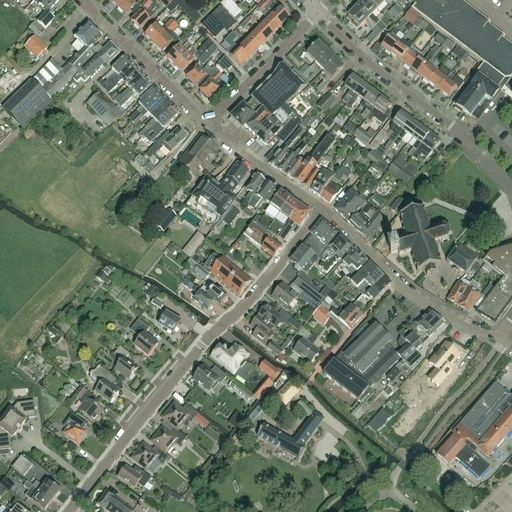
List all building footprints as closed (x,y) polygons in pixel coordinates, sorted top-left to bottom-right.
[(36,0),(35,2),(34,2),(33,3),(38,7),(36,8),(40,12),(42,10),(44,12),(35,21),(45,30),(54,20),(47,13),(59,0),(36,0)] [(124,0),(116,8),(124,16),(134,6),(131,2),(133,0),(124,0)] [(140,11),(140,12),(139,11),(129,22),(138,30),(152,17),(146,10),(151,4),(147,0),(145,0),(140,6),(143,8),(139,11),(140,11)] [(165,9),(172,2),(170,0),(158,0),(157,1),(165,9)] [(194,24),(196,22),(200,19),(182,0),(170,0),(173,2),(172,2),(177,7),(194,24)] [(229,0),(225,0),(223,3),(220,5),(229,15),(236,7),(229,0)] [(273,0),(264,0),(259,6),(263,11),(270,17),(280,27),(289,18),(282,12),(284,10),(280,7),(279,9),(272,2),(273,0)] [(364,0),(362,0),(355,8),(381,32),(384,29),(375,20),(376,20),(371,15),(376,11),(364,0)] [(382,0),(364,0),(376,11),(384,2),(382,0)] [(458,0),(419,0),(411,9),(482,64),(474,74),(495,89),(498,91),(499,92),(511,75),(511,47),(502,40),(503,37),(488,25),(489,23),(458,0)] [(177,7),(172,2),(165,9),(170,14),(177,7)] [(401,12),(395,6),(391,9),(398,15),(401,12)] [(219,26),(223,30),(226,32),(235,23),(219,7),(200,25),(210,35),(219,26)] [(236,7),(229,15),(233,19),(241,13),(236,7)] [(376,37),(381,32),(355,8),(347,16),(353,22),(350,24),(356,30),(358,27),(359,28),(364,22),(370,29),(371,31),(376,37)] [(419,16),(409,8),(405,15),(409,18),(415,22),(418,18),(419,16)] [(398,15),(391,9),(388,13),(394,19),(398,15)] [(270,17),(262,25),(272,35),(280,27),(270,17)] [(415,22),(412,26),(416,29),(422,22),(418,18),(415,22)] [(163,26),(159,30),(155,25),(144,36),(152,45),(163,33),(173,23),(170,20),(164,26),(163,26)] [(43,30),(34,21),(27,29),(36,37),(43,30)] [(424,22),(423,23),(419,29),(423,32),(428,25),(424,22)] [(173,23),(163,33),(152,45),(160,53),(171,42),(167,38),(171,34),(170,33),(176,27),(173,23)] [(73,37),(76,40),(71,47),(77,53),(83,47),(82,46),(96,32),(86,24),(73,37)] [(272,35),(262,25),(254,33),(264,43),(272,35)] [(435,31),(428,25),(423,32),(430,37),(435,31)] [(393,31),(388,37),(380,47),(390,55),(398,44),(400,41),(395,37),(397,34),(393,31)] [(78,74),(72,80),(76,84),(80,80),(83,83),(89,78),(90,79),(104,66),(105,68),(120,53),(110,43),(103,50),(98,45),(94,49),(92,47),(101,37),(96,32),(82,46),(83,47),(84,48),(88,51),(95,57),(78,74)] [(187,32),(178,41),(183,46),(191,36),(187,32)] [(232,33),(227,38),(231,43),(237,38),(232,33)] [(264,43),(254,33),(246,41),(256,51),(264,43)] [(438,33),(433,40),(438,44),(442,46),(447,40),(438,33)] [(46,53),(44,51),(46,49),(34,37),(25,47),(36,58),(39,55),(42,58),(46,53)] [(227,38),(224,41),(230,48),(225,53),(229,58),(240,68),(248,60),(237,49),(231,43),(227,38)] [(398,44),(390,55),(399,62),(412,46),(413,45),(408,42),(406,44),(401,40),(400,41),(398,44)] [(447,40),(442,46),(445,49),(449,52),(454,45),(447,40)] [(256,51),(246,41),(237,49),(248,60),(256,51)] [(314,63),(326,52),(317,43),(306,54),(314,63)] [(186,44),(181,50),(178,47),(166,59),(173,66),(185,54),(191,49),(186,44)] [(206,52),(197,61),(201,65),(216,50),(212,45),(206,52)] [(412,46),(399,62),(409,69),(417,59),(421,54),(412,46)] [(185,54),(173,66),(180,73),(192,62),(190,59),(193,56),(197,61),(206,52),(201,47),(195,53),(191,49),(185,54)] [(456,47),(451,53),(457,58),(455,60),(458,63),(460,60),(465,54),(456,47)] [(51,60),(34,78),(35,79),(32,83),(30,81),(2,109),(23,130),(42,111),(72,80),(78,74),(95,57),(88,51),(84,48),(69,65),(67,63),(61,70),(51,60)] [(326,52),(314,63),(323,71),(334,60),(326,52)] [(286,57),(296,68),(300,64),(289,53),(286,57)] [(465,54),(460,60),(464,63),(469,56),(465,54)] [(224,57),(223,57),(218,62),(227,71),(232,66),(224,57)] [(422,63),(417,59),(409,69),(418,77),(431,60),(426,57),(422,63)] [(115,74),(104,84),(101,81),(97,84),(104,91),(108,88),(112,83),(131,65),(124,58),(111,70),(115,74)] [(334,60),(323,71),(331,80),(343,68),(334,60)] [(435,64),(431,60),(418,77),(428,84),(436,74),(430,70),(435,64)] [(108,88),(104,91),(107,94),(121,81),(125,85),(138,72),(131,65),(112,83),(108,88)] [(251,100),(270,119),(271,118),(290,100),(298,93),(305,87),(282,65),(274,73),(274,74),(250,98),(251,100)] [(302,76),(309,69),(305,65),(298,72),(302,76)] [(440,67),(436,74),(428,84),(437,91),(449,75),(440,67)] [(195,68),(185,78),(188,81),(187,83),(190,86),(192,86),(194,87),(196,85),(209,71),(206,68),(201,73),(195,68)] [(209,71),(196,85),(201,89),(198,92),(203,96),(203,98),(205,100),(207,100),(208,101),(217,90),(220,93),(226,86),(218,79),(221,76),(217,73),(218,73),(212,68),(209,71)] [(312,72),(309,69),(302,76),(305,79),(312,72)] [(138,72),(125,85),(129,89),(120,97),(120,96),(114,101),(118,106),(145,79),(138,72)] [(495,89),(474,74),(452,104),(455,107),(453,109),(454,110),(454,109),(460,113),(459,114),(460,114),(462,112),(469,117),(470,116),(477,122),(499,92),(498,91),(495,89)] [(449,75),(437,91),(447,98),(455,88),(457,90),(457,91),(463,83),(455,77),(454,78),(449,75)] [(343,87),(349,91),(346,95),(341,101),(346,105),(362,84),(351,76),(343,87)] [(152,87),(145,79),(118,106),(121,109),(135,95),(139,99),(152,87)] [(319,93),(326,86),(322,82),(315,89),(319,93)] [(353,95),(346,105),(350,108),(355,102),(354,101),(357,98),(363,102),(371,91),(362,84),(353,95)] [(301,93),(304,97),(311,90),(308,86),(301,93)] [(160,95),(154,88),(138,104),(141,107),(128,120),(131,123),(140,114),(160,95)] [(99,91),(85,104),(107,128),(121,115),(99,91)] [(363,102),(360,106),(365,110),(360,116),(365,119),(381,99),(371,91),(363,102)] [(271,118),(270,119),(253,135),(264,146),(272,138),(278,143),(279,142),(282,144),(301,123),(300,123),(311,110),(310,108),(298,93),(290,100),(271,118)] [(160,95),(140,114),(131,123),(134,126),(147,113),(151,117),(166,102),(160,95)] [(322,112),(329,104),(327,102),(331,98),(327,95),(317,106),(322,112)] [(381,99),(365,119),(369,123),(372,118),(382,125),(386,119),(382,116),(390,106),(381,99)] [(242,105),(238,109),(229,117),(241,129),(244,126),(253,135),(270,119),(251,100),(244,107),(242,105)] [(166,102),(151,117),(154,120),(138,136),(141,139),(173,108),(166,102)] [(179,115),(173,108),(141,139),(145,143),(150,139),(150,136),(156,131),(159,135),(179,115)] [(390,132),(392,134),(388,140),(392,143),(397,137),(410,121),(400,113),(389,127),(390,132)] [(336,126),(340,121),(336,117),(332,122),(336,126)] [(397,137),(392,143),(397,146),(401,141),(406,145),(411,138),(419,128),(410,121),(397,137)] [(358,128),(353,135),(361,142),(366,146),(372,139),(366,134),(358,128)] [(411,138),(416,142),(407,155),(411,158),(421,145),(429,135),(419,128),(411,138)] [(298,129),(294,134),(267,165),(275,171),(288,154),(285,151),(302,132),(298,129)] [(166,131),(154,144),(159,148),(161,146),(168,154),(185,138),(184,137),(185,136),(181,131),(179,133),(177,130),(171,136),(166,131)] [(416,162),(421,155),(425,159),(439,142),(429,135),(421,145),(411,158),(416,162)] [(182,177),(209,143),(199,136),(177,164),(182,168),(178,172),(179,175),(182,177)] [(304,164),(292,181),(301,187),(315,166),(323,157),(334,142),(326,136),(321,143),(316,150),(307,160),(304,164)] [(376,137),(368,147),(375,152),(382,142),(376,137)] [(218,150),(209,143),(182,177),(185,180),(187,179),(191,174),(196,178),(204,168),(205,170),(215,157),(214,155),(218,150)] [(293,156),(288,154),(275,171),(283,175),(296,158),(301,152),(305,145),(302,143),(293,156)] [(159,148),(154,144),(147,151),(152,156),(159,149),(159,148)] [(375,165),(379,160),(370,153),(366,157),(375,165)] [(304,164),(296,158),(283,175),(292,181),(304,164)] [(147,164),(143,160),(138,165),(142,169),(147,164)] [(387,167),(379,161),(375,166),(383,172),(387,167)] [(393,163),(390,166),(387,170),(396,177),(402,169),(394,162),(393,163)] [(236,163),(219,187),(230,195),(248,171),(236,163)] [(301,187),(309,192),(320,176),(323,174),(324,172),(315,166),(301,187)] [(341,167),(333,178),(338,182),(343,176),(346,178),(350,173),(341,167)] [(413,177),(402,169),(396,177),(406,185),(413,177)] [(320,176),(309,192),(318,198),(329,182),(331,179),(323,174),(320,176)] [(249,193),(243,202),(247,205),(252,198),(251,198),(253,195),(254,196),(264,182),(254,175),(245,189),(249,193)] [(206,177),(198,189),(191,197),(192,197),(185,206),(214,227),(221,218),(221,219),(235,199),(230,195),(219,187),(206,177)] [(371,191),(376,186),(369,180),(364,185),(371,191)] [(254,196),(247,206),(252,210),(260,200),(264,203),(270,207),(278,195),(272,191),(274,189),(264,182),(254,196)] [(341,190),(329,182),(318,198),(329,204),(341,190)] [(358,198),(351,190),(334,210),(341,217),(345,211),(357,197),(358,198)] [(270,207),(266,212),(257,224),(267,231),(290,200),(280,193),(278,195),(270,207)] [(383,204),(373,196),(369,200),(379,209),(383,204)] [(345,211),(341,217),(347,223),(355,214),(364,204),(358,198),(357,197),(345,211)] [(397,199),(393,204),(401,211),(406,206),(397,199)] [(290,200),(267,231),(276,238),(299,206),(290,200)] [(405,208),(407,214),(400,216),(398,215),(398,216),(399,217),(401,223),(400,224),(400,225),(401,224),(403,230),(402,230),(402,231),(403,231),(405,236),(393,240),(394,243),(387,245),(390,255),(397,252),(398,256),(410,252),(412,258),(411,258),(411,259),(412,259),(417,271),(416,273),(417,273),(417,272),(424,270),(426,276),(427,277),(428,276),(434,274),(435,274),(436,274),(434,273),(432,267),(439,265),(441,266),(441,265),(440,264),(438,259),(439,258),(439,257),(438,257),(436,252),(437,251),(437,250),(436,251),(434,246),(439,245),(438,242),(440,241),(440,243),(441,242),(441,241),(445,240),(446,241),(447,240),(446,238),(449,235),(450,235),(451,234),(449,234),(448,230),(449,228),(448,227),(447,228),(442,227),(442,225),(441,225),(441,227),(437,228),(436,226),(435,226),(434,226),(428,228),(426,223),(428,222),(427,221),(426,222),(424,216),(426,216),(425,215),(424,215),(422,210),(423,209),(422,208),(422,209),(414,212),(412,206),(413,205),(412,204),(411,206),(406,207),(405,207),(404,207),(405,208)] [(309,213),(299,206),(276,238),(283,243),(292,230),(290,229),(294,224),(298,228),(309,213)] [(355,214),(347,223),(359,234),(376,214),(367,206),(358,216),(355,214)] [(228,227),(239,214),(232,208),(221,222),(228,227)] [(175,217),(173,215),(168,211),(164,216),(155,227),(163,233),(175,217)] [(376,214),(359,234),(367,241),(384,221),(376,214)] [(261,219),(256,215),(251,222),(256,226),(261,219)] [(182,220),(179,224),(186,229),(189,225),(182,220)] [(326,248),(338,234),(320,220),(310,235),(311,236),(303,246),(301,245),(297,249),(314,263),(320,256),(326,248)] [(261,229),(258,228),(251,223),(247,229),(244,232),(251,237),(254,233),(265,243),(260,249),(272,258),(281,248),(271,240),(272,238),(265,233),(261,229)] [(196,232),(180,250),(188,257),(205,239),(196,232)] [(326,248),(320,256),(325,260),(318,267),(325,274),(338,260),(342,263),(354,250),(338,234),(326,248)] [(171,243),(165,250),(172,256),(174,253),(176,255),(179,251),(171,243)] [(454,250),(445,262),(453,268),(451,270),(455,273),(457,270),(465,276),(470,269),(476,273),(479,267),(473,263),(476,258),(458,246),(456,250),(455,249),(454,250)] [(511,246),(488,253),(481,261),(502,278),(475,312),(491,322),(492,321),(494,320),(495,321),(510,301),(510,300),(511,297),(511,246)] [(314,263),(297,249),(288,260),(295,266),(294,267),(294,269),(297,272),(299,272),(300,270),(306,274),(314,263)] [(354,250),(342,263),(349,271),(347,273),(350,276),(347,279),(351,282),(369,264),(354,250)] [(250,282),(222,258),(215,253),(203,268),(238,297),(250,282)] [(370,266),(369,264),(351,282),(350,284),(356,290),(363,283),(364,283),(376,272),(370,266)] [(208,275),(198,266),(193,272),(204,281),(208,275)] [(107,277),(101,271),(95,278),(101,283),(107,277)] [(380,276),(376,272),(364,283),(367,287),(360,295),(364,298),(365,297),(383,279),(380,276)] [(389,285),(383,279),(365,297),(368,300),(369,299),(373,303),(378,297),(378,298),(390,286),(389,285)] [(467,288),(456,306),(468,313),(479,295),(473,292),(477,285),(471,281),(467,288)] [(457,283),(452,291),(447,301),(456,306),(467,288),(457,283)] [(221,292),(213,286),(212,286),(211,285),(210,285),(208,285),(206,286),(205,288),(205,289),(202,287),(199,291),(214,302),(219,306),(223,302),(224,302),(226,300),(225,299),(226,297),(221,293),(221,292)] [(286,308),(296,296),(282,285),(272,297),(286,308)] [(214,302),(199,291),(194,287),(191,290),(197,295),(192,301),(200,307),(200,306),(207,311),(208,309),(210,310),(212,307),(211,306),(214,302)] [(302,293),(317,305),(322,299),(307,287),(302,293)] [(332,302),(337,296),(331,291),(326,297),(332,302)] [(317,305),(302,293),(298,298),(308,306),(306,309),(313,314),(319,306),(317,305)] [(347,294),(343,298),(348,303),(352,299),(347,294)] [(153,299),(150,306),(159,311),(163,305),(153,299)] [(323,301),(319,305),(325,309),(328,306),(323,301)] [(362,314),(366,310),(356,301),(352,305),(362,314)] [(355,323),(361,316),(350,306),(345,302),(343,304),(347,309),(344,313),(355,323)] [(73,311),(68,306),(62,314),(67,318),(73,311)] [(258,317),(272,328),(280,318),(266,306),(258,317)] [(320,306),(311,316),(323,326),(327,329),(333,323),(328,320),(325,318),(329,314),(320,306)] [(344,313),(340,309),(337,313),(332,309),(330,312),(349,329),(355,323),(344,313)] [(161,313),(158,318),(162,320),(158,326),(172,335),(179,323),(161,313)] [(443,324),(428,314),(416,325),(415,323),(407,330),(411,334),(412,335),(414,337),(417,334),(414,330),(417,327),(428,338),(443,324)] [(272,328),(258,317),(250,327),(255,331),(251,337),(264,347),(273,335),(269,332),(272,328)] [(291,318),(287,323),(298,332),(301,327),(291,318)] [(313,318),(307,322),(311,328),(317,324),(313,318)] [(140,340),(133,347),(147,358),(157,345),(144,335),(149,329),(138,320),(129,331),(140,340)] [(354,336),(347,343),(322,375),(360,404),(350,415),(356,421),(362,414),(360,413),(367,406),(362,401),(371,392),(368,389),(398,359),(391,352),(393,350),(388,344),(390,341),(375,326),(359,342),(354,336)] [(414,337),(412,335),(407,339),(403,334),(400,337),(408,346),(414,353),(422,346),(421,345),(414,337)] [(308,365),(318,353),(311,347),(317,339),(311,335),(305,343),(302,340),(292,353),(308,365)] [(408,346),(400,337),(396,343),(403,350),(408,346)] [(271,343),(267,348),(278,357),(282,352),(271,343)] [(448,367),(459,354),(446,343),(429,363),(436,369),(428,379),(438,387),(452,370),(448,367)] [(245,362),(243,361),(247,356),(234,345),(227,354),(225,353),(226,352),(224,350),(223,351),(218,347),(211,357),(233,374),(238,367),(240,368),(245,362)] [(408,346),(403,350),(397,356),(402,361),(398,365),(400,367),(404,364),(409,369),(420,359),(414,353),(408,346)] [(113,355),(121,362),(114,370),(128,381),(137,369),(125,359),(128,355),(119,347),(113,355)] [(265,363),(259,370),(271,379),(277,372),(265,363)] [(89,377),(88,378),(99,387),(94,392),(109,404),(118,392),(110,385),(115,380),(115,379),(98,366),(94,371),(92,371),(90,372),(89,374),(89,377)] [(220,385),(226,377),(214,367),(210,373),(203,368),(193,380),(208,392),(216,382),(220,385)] [(298,391),(288,383),(294,377),(283,372),(275,381),(275,382),(271,386),(272,386),(268,391),(284,406),(298,391)] [(232,382),(228,387),(233,391),(234,389),(249,402),(252,398),(232,382)] [(504,394),(505,392),(494,383),(454,429),(457,431),(435,456),(447,467),(454,459),(478,480),(488,469),(491,471),(496,466),(493,463),(494,461),(490,458),(488,459),(487,459),(511,429),(511,393),(510,397),(508,395),(506,396),(504,394)] [(90,395),(86,392),(80,387),(73,396),(79,401),(77,402),(82,406),(77,411),(93,423),(102,412),(86,400),(90,395)] [(383,393),(387,397),(392,393),(387,389),(383,393)] [(270,393),(267,397),(259,405),(265,411),(277,399),(270,393)] [(422,405),(427,409),(434,400),(430,396),(422,405)] [(0,422),(0,451),(11,450),(9,440),(11,438),(12,439),(17,433),(18,434),(22,430),(20,428),(25,422),(23,421),(25,420),(35,418),(33,403),(16,405),(11,411),(10,410),(0,422)] [(176,431),(177,430),(185,420),(190,424),(194,418),(197,415),(185,406),(181,411),(174,405),(162,419),(174,429),(176,431)] [(263,426),(257,438),(252,445),(271,455),(275,448),(298,460),(304,449),(302,448),(323,420),(314,413),(292,442),(263,426)] [(71,415),(63,426),(67,429),(63,435),(69,439),(69,440),(70,441),(77,446),(81,441),(80,440),(84,434),(80,431),(85,424),(71,415)] [(197,415),(194,418),(206,428),(209,424),(197,415)] [(174,429),(169,434),(162,429),(150,443),(155,446),(165,454),(174,443),(179,447),(186,438),(177,430),(176,431),(174,429)] [(195,484),(200,488),(232,448),(227,444),(195,484)] [(155,446),(150,452),(143,445),(131,460),(146,472),(155,461),(162,466),(169,457),(165,454),(155,446)] [(32,465),(20,456),(11,468),(23,477),(32,465)] [(137,485),(143,490),(151,479),(135,468),(131,473),(124,469),(117,479),(133,490),(137,485)] [(0,485),(9,492),(14,486),(4,478),(0,483),(0,485)] [(26,483),(23,486),(28,491),(31,487),(26,483)] [(35,483),(31,487),(37,492),(50,502),(58,492),(47,484),(43,489),(35,483)] [(166,503),(170,497),(178,503),(181,499),(163,486),(160,490),(165,494),(161,500),(166,503)] [(28,491),(24,497),(32,503),(43,511),(50,502),(37,492),(31,487),(28,491)] [(131,511),(132,511),(106,492),(96,505),(103,510),(107,504),(118,511),(131,511)]
